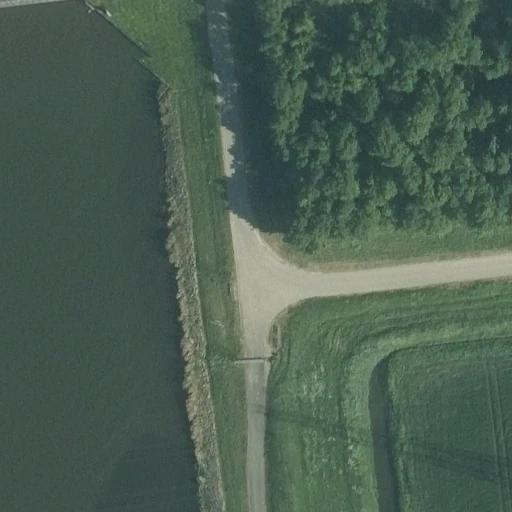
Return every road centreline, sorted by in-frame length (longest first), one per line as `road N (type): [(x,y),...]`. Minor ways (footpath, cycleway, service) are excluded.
road 1 (tertiary): [(249,295),(216,0)]
road 2 (tertiary): [(249,295),(511,264)]
road 3 (unclassified): [(260,511),(249,295)]
